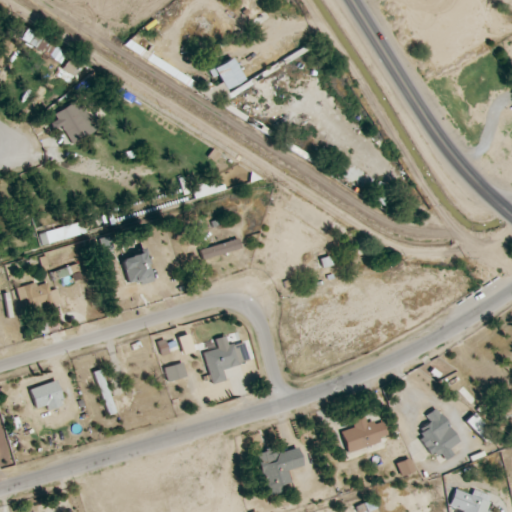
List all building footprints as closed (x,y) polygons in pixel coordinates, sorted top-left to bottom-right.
[(26,45),(58,62),(64,50),(32,34),(26,45)] [(0,43),(0,67),(0,68),(11,44),(2,40),(0,43)] [(61,70),(74,77),(82,61),(69,55),(61,70)] [(243,80),(231,58),(208,71),(212,78),(216,76),(220,82),(202,91),(209,104),(227,94),(225,90),(243,80)] [(52,114),(69,145),(95,131),(78,100),(52,114)] [(216,193),(214,181),(190,185),(192,197),(216,193)] [(383,206),(392,190),(376,181),(367,197),(383,206)] [(45,244),(85,233),(81,222),(41,233),(45,244)] [(239,251),(238,241),(199,247),(201,258),(239,251)] [(152,280),(145,252),(120,258),(127,286),(152,280)] [(46,283),(35,286),(34,283),(14,288),(21,315),(60,305),(55,289),(48,291),(46,283)] [(202,353),(210,385),(225,381),(221,369),(248,362),(243,342),(227,346),(224,336),(213,339),(216,349),(202,353)] [(162,368),(166,382),(185,378),(182,363),(162,368)] [(62,405),(54,381),(28,389),(34,409),(45,406),(46,411),(62,405)] [(448,427),(435,408),(424,415),(428,422),(418,429),(433,451),(436,450),(443,461),(453,455),(448,449),(458,442),(453,434),(440,442),(436,435),(448,427)] [(492,433),(473,413),(464,422),(482,442),(492,433)] [(379,443),(378,438),(386,436),(382,420),(364,425),(362,415),(349,418),(352,428),(339,431),(345,453),(379,443)] [(301,466),(295,446),(257,457),(267,495),(282,491),(281,485),(289,483),(286,470),(301,466)] [(395,463),(400,477),(413,471),(408,458),(395,463)] [(490,496),(472,490),(470,495),(453,489),(447,508),(456,511),(455,511),(487,511),(485,511),(490,496)]
